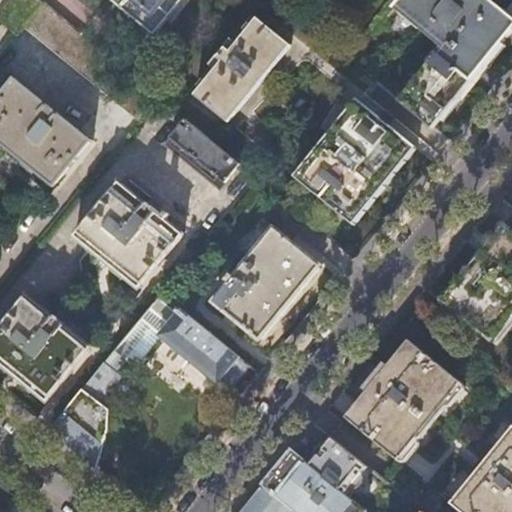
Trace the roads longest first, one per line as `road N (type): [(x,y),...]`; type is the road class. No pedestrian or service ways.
road 1 (residential): [(511,128),(204,511)]
road 2 (residential): [(0,433),(96,511)]
